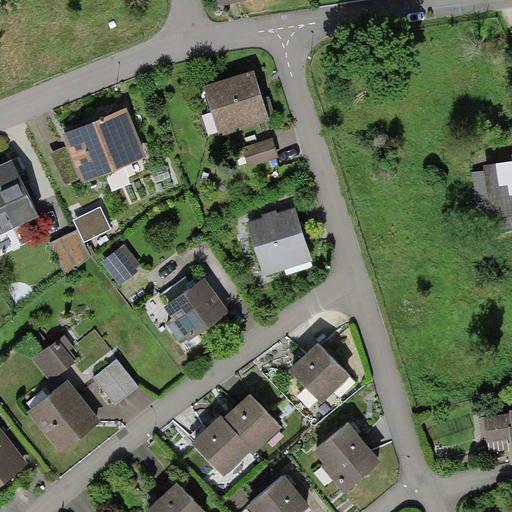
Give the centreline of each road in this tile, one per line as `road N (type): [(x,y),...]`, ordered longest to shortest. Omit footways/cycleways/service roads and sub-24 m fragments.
road 1 (residential): [(36,511),(165,402),(353,273)]
road 2 (residential): [(279,29),(353,273)]
road 3 (residential): [(353,273),(419,477)]
road 4 (residential): [(0,115),(59,85),(198,41)]
road 5 (residential): [(279,29),(480,0)]
